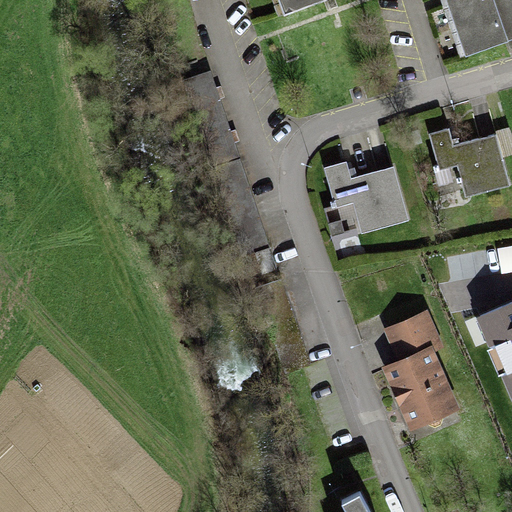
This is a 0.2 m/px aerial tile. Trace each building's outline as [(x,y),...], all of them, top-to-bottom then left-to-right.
[(263,0),(271,18),(320,0),(263,0)] [(511,0),(434,0),(454,59),(511,39),(511,0)] [(205,76),(182,84),(241,258),(264,250),(205,76)] [(436,170),(457,165),(466,202),(507,192),(496,145),(457,154),(453,135),(430,140),(436,170)] [(331,204),(351,197),(363,233),(403,219),(388,173),(350,185),(344,167),(321,175),(331,204)] [(298,278),(271,288),(297,361),(324,352),(298,278)] [(511,302),(478,317),(511,396),(511,302)] [(394,365),(376,372),(399,433),(449,414),(428,357),(438,354),(425,318),(382,333),(394,365)] [(369,511),(360,495),(340,505),(343,511),(369,511)]
